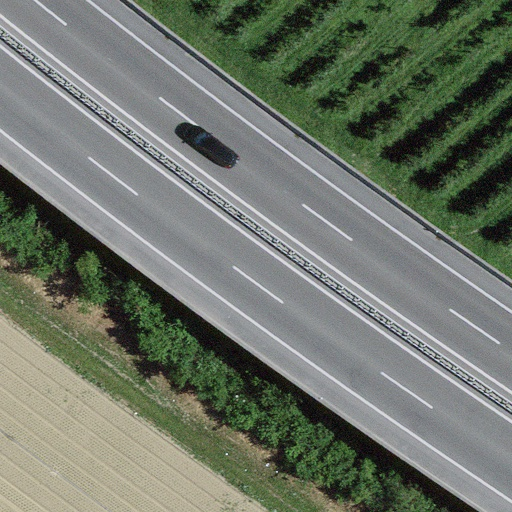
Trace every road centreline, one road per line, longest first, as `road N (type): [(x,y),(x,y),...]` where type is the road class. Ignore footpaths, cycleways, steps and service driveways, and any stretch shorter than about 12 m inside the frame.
road 1 (motorway): [(0,88),(246,276),(511,462)]
road 2 (motorway): [(511,352),(34,0)]
